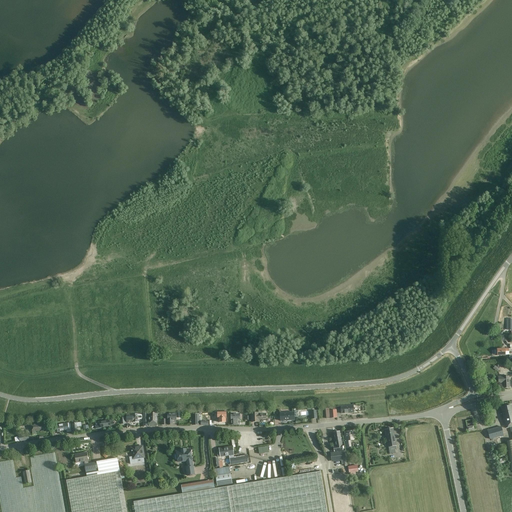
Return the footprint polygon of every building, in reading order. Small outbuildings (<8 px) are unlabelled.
[(497,350),(494,350),(494,355),(497,354),(497,355),(505,355),(505,353),(509,353),(509,360),(511,359),(511,344),(510,345),(510,349),(497,349),(497,350)] [(509,376),(498,377),(499,383),(503,383),(503,388),(509,388),(509,376)] [(340,406),(341,413),(354,412),(353,405),(340,406)] [(511,432),(511,405),(502,407),(503,413),(502,413),(506,428),(509,427),(511,432)] [(326,418),(326,419),(330,418),(337,418),(336,408),(326,408),(326,410),(325,410),(326,412),(326,418)] [(201,425),(208,426),(208,421),(202,421),(202,410),(199,410),(199,413),(199,414),(199,420),(200,420),(199,425),(201,425)] [(226,411),(217,412),(218,418),(219,422),(225,422),(225,418),(226,418),(226,411)] [(283,421),(284,422),(286,422),(287,421),(294,420),(294,412),(280,413),(281,421),(283,421)] [(258,413),(251,413),(251,422),(259,422),(259,420),(262,420),(262,421),(266,421),(265,420),(266,419),(266,413),(258,414),(258,413)] [(168,414),(168,425),(172,425),(172,420),(176,420),(176,418),(179,418),(179,414),(176,414),(168,414)] [(239,414),(231,414),(231,425),(239,425),(239,414)] [(99,422),(95,422),(96,426),(95,426),(96,429),(101,428),(101,427),(110,426),(114,425),(113,420),(99,422)] [(71,432),(73,432),(77,431),(77,427),(82,426),(81,422),(73,423),(73,424),(71,424),(71,431),(71,432)] [(33,432),(33,435),(37,435),(36,431),(44,430),(43,423),(32,425),(32,428),(30,428),(31,432),(33,431),(33,432)] [(67,430),(67,432),(71,431),(70,423),(68,423),(56,425),(57,432),(67,430)] [(487,430),(490,439),(504,435),(501,426),(487,430)] [(389,447),(390,454),(395,453),(395,450),(397,449),(396,445),(393,429),(386,430),(389,447)] [(333,446),(334,452),(343,450),(341,441),(340,431),(333,433),(335,443),(336,446),(333,446)] [(344,432),(346,447),(351,446),(350,440),(354,439),(353,431),(344,432)] [(143,446),(131,448),(133,460),(145,458),(143,446)] [(219,451),(217,452),(218,457),(220,456),(220,457),(229,455),(231,465),(249,462),(247,455),(234,457),(233,455),(232,446),(219,449),(219,451)] [(185,467),(187,476),(195,475),(194,465),(193,465),(190,449),(186,450),(186,449),(181,450),(181,451),(176,451),(177,454),(175,454),(174,455),(175,459),(176,460),(178,460),(178,462),(186,461),(187,466),(185,467)] [(342,461),(343,465),(347,464),(345,451),(344,451),(330,453),(332,462),(342,461)] [(88,460),(87,453),(75,455),(76,463),(84,461),(88,460)] [(87,477),(66,481),(71,511),(127,511),(117,458),(89,463),(88,460),(84,461),(87,477)] [(41,468),(42,473),(45,473),(45,467),(45,463),(35,463),(35,466),(39,466),(39,468),(41,468)] [(351,473),(351,475),(356,475),(355,472),(358,471),(357,465),(348,467),(349,473),(351,473)] [(217,486),(232,484),(229,467),(214,469),(217,486)] [(22,472),(25,484),(32,483),(29,470),(22,472)] [(327,511),(320,471),(134,502),(135,511),(327,511)]
